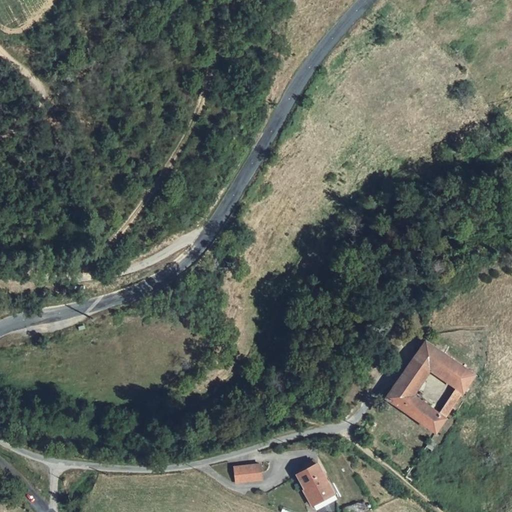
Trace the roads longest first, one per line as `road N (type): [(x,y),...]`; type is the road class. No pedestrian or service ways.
road 1 (track): [(511,121),(484,144),(401,176),(332,219),(225,392),(186,424),(193,443),(285,413),(327,428)]
road 2 (secondary): [(0,329),(145,288),(184,263),(312,64),(368,0)]
road 3 (track): [(80,279),(125,228),(195,120),(238,0)]
road 4 (track): [(340,427),(437,511)]
road 5 (track): [(0,136),(43,95),(0,47)]
